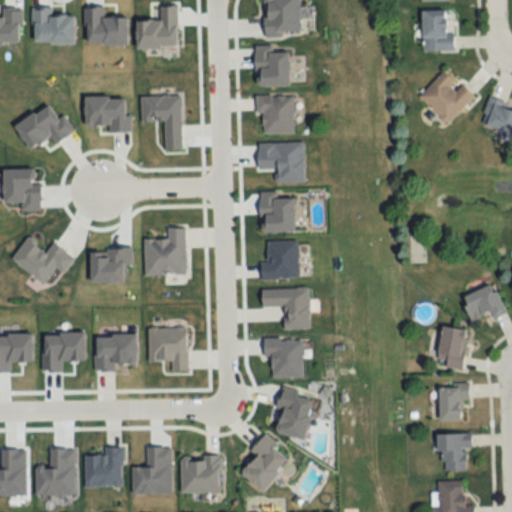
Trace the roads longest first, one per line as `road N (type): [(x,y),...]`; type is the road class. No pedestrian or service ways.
road 1 (residential): [(230,409),(213,0)]
road 2 (residential): [(0,412),(230,409)]
road 3 (residential): [(511,372),(510,511)]
road 4 (residential): [(221,185),(90,189)]
